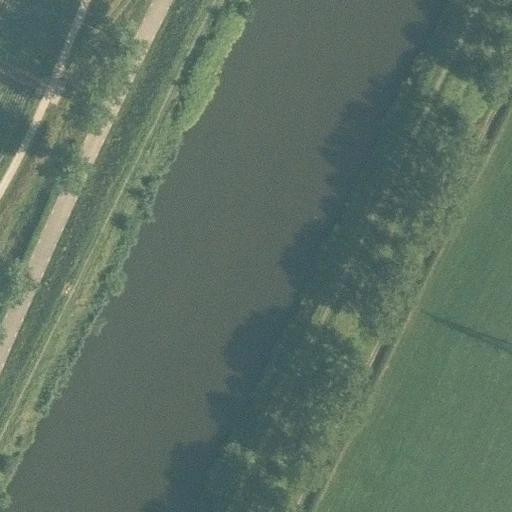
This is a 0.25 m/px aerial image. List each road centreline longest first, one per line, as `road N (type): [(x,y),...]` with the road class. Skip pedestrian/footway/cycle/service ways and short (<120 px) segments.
road 1 (track): [(511,112),(317,511)]
road 2 (tertiary): [(0,351),(167,0)]
